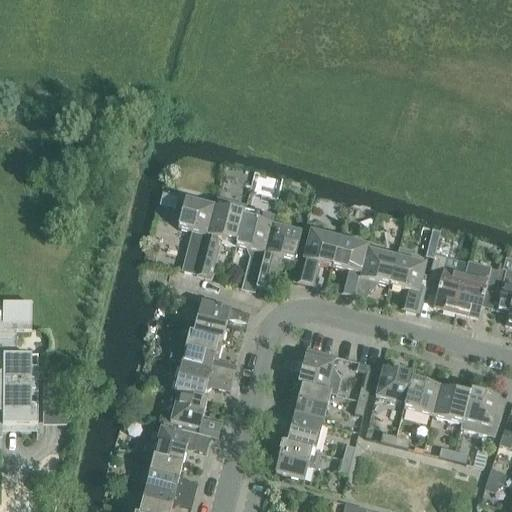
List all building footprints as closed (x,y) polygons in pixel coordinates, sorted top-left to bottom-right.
[(158,207),(174,211),(176,200),(161,196),(158,207)] [(180,274),(196,278),(213,209),(184,202),(176,231),(191,235),(180,274)] [(213,209),(196,278),(211,282),(220,248),(234,251),(234,250),(242,217),(213,209)] [(253,296),(255,291),(271,228),(273,220),(256,216),(243,213),(242,217),(234,250),(245,253),(249,260),(241,293),(253,296)] [(271,228),(255,291),(270,295),(276,269),(281,270),(283,262),(292,265),(300,235),(271,228)] [(318,267),(331,270),(338,241),(309,234),(298,276),(295,286),(312,290),(318,267)] [(367,249),(338,241),(331,270),(348,274),(348,280),(350,281),(345,299),(354,301),(357,287),(359,282),(366,253),(367,249)] [(359,282),(357,287),(354,301),(363,303),(365,295),(369,296),(372,292),(374,286),(388,289),(395,260),(366,253),(359,282)] [(399,312),(417,316),(427,281),(422,279),(425,267),(407,263),(409,257),(397,254),(396,260),(395,260),(388,289),(408,294),(407,298),(403,297),(399,312)] [(432,310),(454,315),(464,277),(443,271),(446,260),(434,257),(432,262),(427,281),(439,284),(432,310)] [(467,266),(464,277),(454,315),(477,321),(484,296),(495,299),(501,274),(497,273),(492,272),(467,266)] [(507,316),(503,328),(511,329),(511,275),(505,273),(494,313),(507,316)] [(191,338),(217,344),(221,345),(225,329),(244,334),(249,317),(200,304),(199,309),(191,338)] [(0,415),(1,415),(1,428),(37,428),(37,359),(16,358),(16,333),(31,333),(31,306),(0,306),(0,415)] [(168,363),(180,366),(233,380),(236,369),(212,363),(217,344),(191,338),(176,334),(168,363)] [(296,388),(300,389),(325,396),(334,360),(305,352),(296,388)] [(173,396),(176,397),(202,403),(205,392),(207,393),(212,386),(230,390),(233,380),(180,366),(173,396)] [(410,379),(381,372),(374,401),(403,408),(410,379)] [(150,380),(140,377),(137,386),(148,389),(150,380)] [(425,383),(410,379),(403,408),(402,412),(431,420),(439,390),(424,387),(425,383)] [(42,410),(67,410),(67,386),(42,386),(42,410)] [(292,418),(322,426),(329,397),(325,396),(300,389),(292,418)] [(360,390),(357,404),(365,406),(369,392),(360,390)] [(439,390),(431,420),(460,427),(468,398),(439,390)] [(469,394),(468,398),(460,427),(459,431),(482,437),(490,435),(494,419),(499,420),(503,403),(469,394)] [(221,425),(202,420),(206,404),(202,403),(176,397),(169,425),(158,423),(157,427),(213,441),(218,438),(221,425)] [(365,406),(357,404),(353,417),(362,420),(365,406)] [(285,448),(310,454),(314,455),(322,426),(292,418),(285,448)] [(208,444),(180,437),(159,431),(155,447),(146,444),(142,459),(152,461),(181,468),(186,447),(196,450),(195,454),(205,456),(208,444)] [(510,433),(503,431),(501,438),(507,440),(510,433)] [(379,445),(393,448),(395,440),(381,436),(379,445)] [(509,451),(511,442),(511,441),(507,440),(501,438),(498,448),(509,451)] [(395,440),(393,448),(406,452),(409,443),(395,440)] [(281,447),(273,476),(303,483),(306,469),(315,471),(319,456),(314,455),(310,454),(285,448),(281,447)] [(345,449),(342,462),(351,465),(354,451),(345,449)] [(451,463),(453,455),(440,451),(438,460),(451,463)] [(467,458),(453,455),(451,463),(465,467),(467,458)] [(181,468),(152,461),(144,490),(193,502),(196,487),(177,483),(181,468)] [(351,465),(342,462),(338,476),(347,478),(351,465)] [(490,472),(486,483),(498,487),(501,476),(490,472)] [(498,487),(486,483),(483,493),(495,496),(498,487)] [(138,511),(169,511),(171,506),(190,511),(193,502),(144,490),(138,511)] [(319,500),(310,498),(307,509),(317,511),(319,500)]
